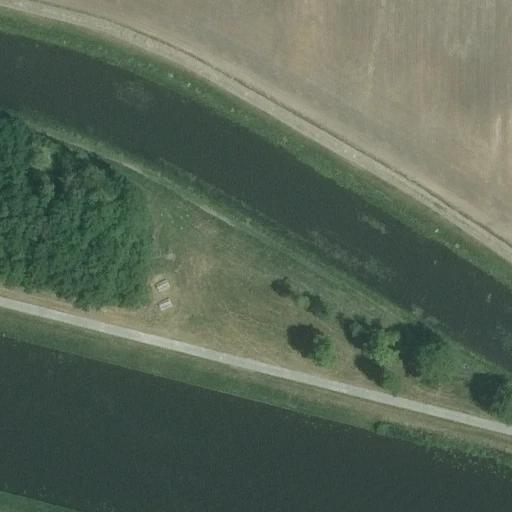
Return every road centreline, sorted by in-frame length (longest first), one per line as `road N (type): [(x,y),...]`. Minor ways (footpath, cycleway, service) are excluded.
road 1 (track): [(511,399),(136,175),(0,136)]
road 2 (track): [(1,0),(84,21),(191,63),(378,168),(511,256)]
